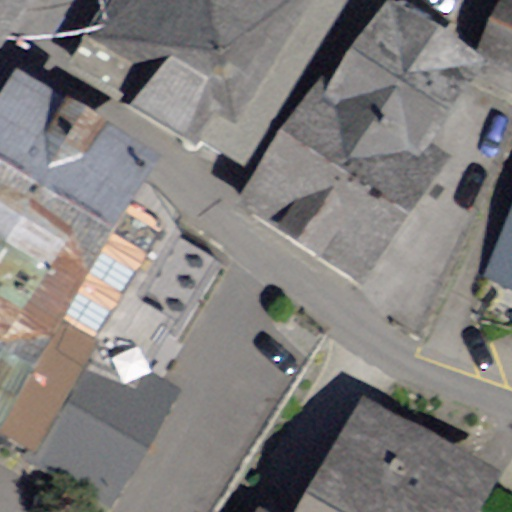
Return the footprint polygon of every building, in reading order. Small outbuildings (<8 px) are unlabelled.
[(40,0),(0,0),(0,37),(13,45),(40,0)] [(119,0),(84,58),(246,155),(338,0),(119,0)] [(511,0),(498,0),(476,39),(511,58),(511,0)] [(496,78),(397,9),(332,101),(320,93),(244,202),(376,294),(450,188),(429,173),(496,78)] [(19,100),(0,131),(0,462),(29,479),(192,201),(19,100)] [(511,215),(481,273),(511,289),(511,215)] [(494,511),(504,495),(353,413),(298,511),(270,511),(262,507),(259,511),(494,511)]
